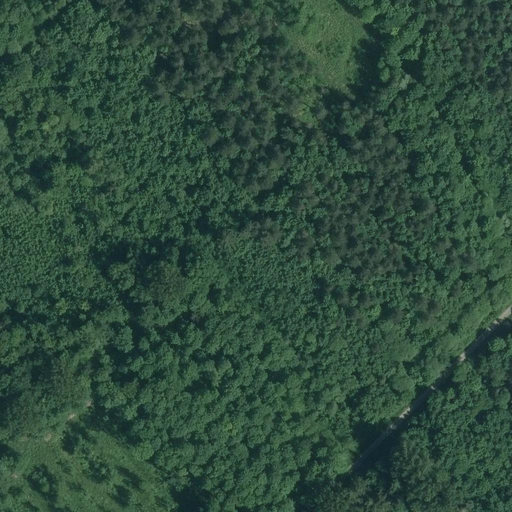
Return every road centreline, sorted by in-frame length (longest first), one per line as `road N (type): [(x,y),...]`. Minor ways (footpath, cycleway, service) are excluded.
road 1 (track): [(341,0),(430,100),(511,244)]
road 2 (track): [(307,511),(511,308)]
